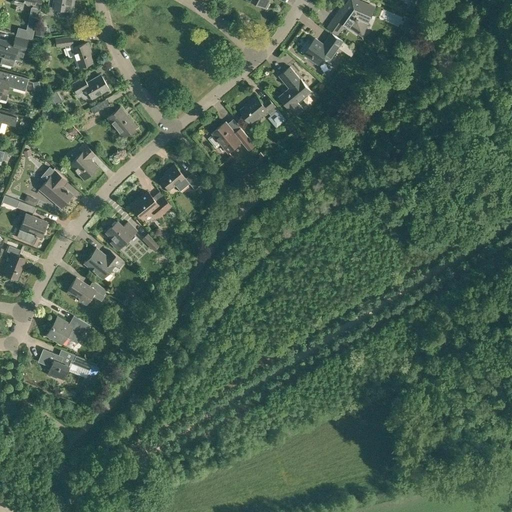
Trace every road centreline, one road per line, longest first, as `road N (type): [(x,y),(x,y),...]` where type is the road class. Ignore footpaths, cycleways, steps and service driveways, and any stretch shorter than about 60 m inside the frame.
road 1 (residential): [(27,316),(88,217),(170,136)]
road 2 (residential): [(170,136),(119,63),(98,0)]
